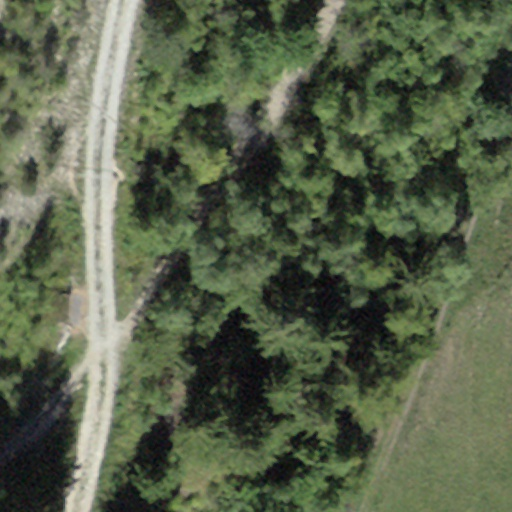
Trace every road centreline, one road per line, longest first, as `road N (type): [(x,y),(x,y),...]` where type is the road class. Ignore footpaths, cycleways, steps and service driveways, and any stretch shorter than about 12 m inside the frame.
road 1 (track): [(360,511),(511,91)]
road 2 (track): [(105,356),(99,236),(106,112),(126,0)]
road 3 (track): [(77,511),(105,356)]
road 4 (track): [(105,356),(0,464)]
